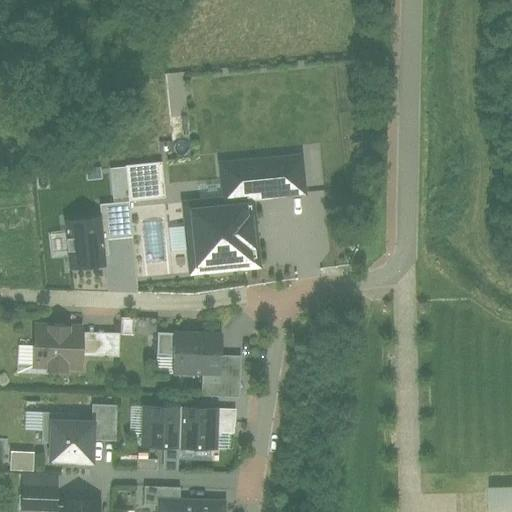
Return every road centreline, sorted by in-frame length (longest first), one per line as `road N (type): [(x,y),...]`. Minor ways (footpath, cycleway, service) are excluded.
road 1 (residential): [(283,294),(206,301),(2,291)]
road 2 (residential): [(420,0),(408,256)]
road 3 (residential): [(410,511),(408,256)]
road 4 (residential): [(283,294),(258,480)]
road 5 (residential): [(258,480),(95,473)]
road 6 (residential): [(408,256),(388,276),(283,294)]
